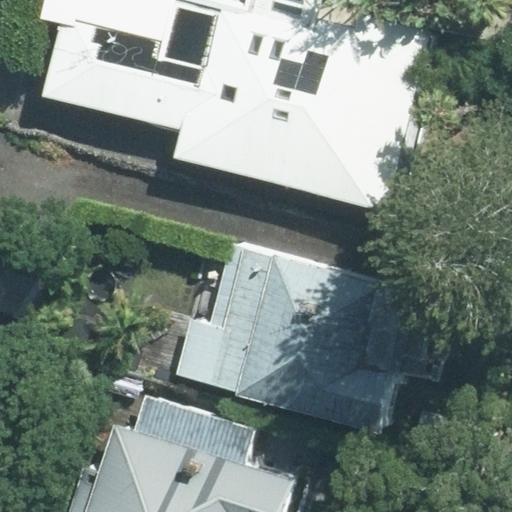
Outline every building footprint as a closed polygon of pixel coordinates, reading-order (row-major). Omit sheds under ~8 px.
[(212,142),(439,196),(482,21),(393,0),(86,0),(85,7),(98,10),(81,81),(219,114),(212,142)] [(62,210),(0,193),(0,286),(38,297),(62,210)] [(465,281),(251,229),(232,309),(210,303),(194,368),(430,425),(465,281)] [(0,464),(30,354),(0,346),(0,464)] [(148,415),(117,511),(319,511),(337,456),(280,438),(286,419),(174,384),(163,420),(148,415)]
